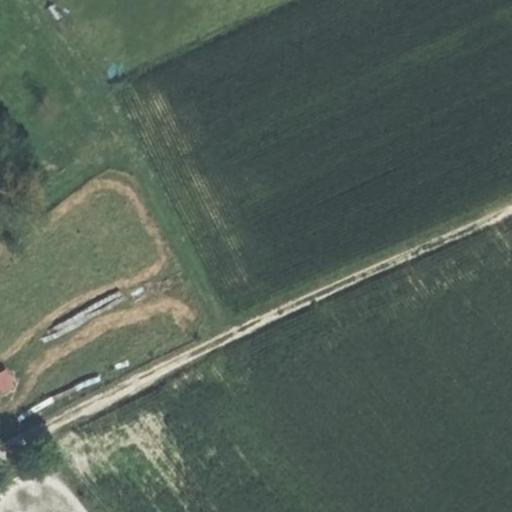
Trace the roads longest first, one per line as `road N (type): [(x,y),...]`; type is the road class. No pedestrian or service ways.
road 1 (track): [(511,212),(206,342),(0,452)]
road 2 (track): [(218,337),(175,229),(45,0)]
